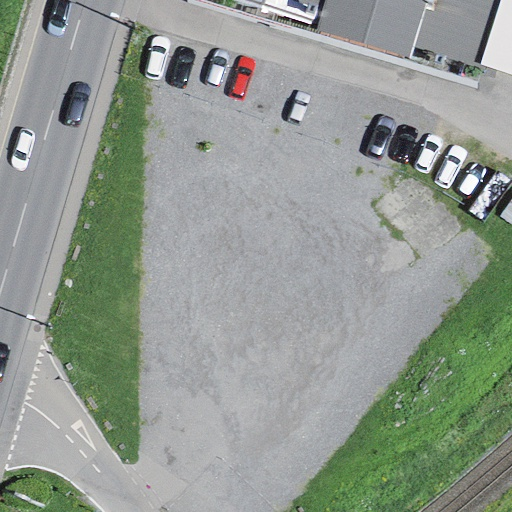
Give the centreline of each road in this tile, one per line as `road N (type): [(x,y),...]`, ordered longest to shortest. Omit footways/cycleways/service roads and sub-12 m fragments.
road 1 (secondary): [(0,288),(84,0)]
road 2 (unclassified): [(0,382),(137,511)]
